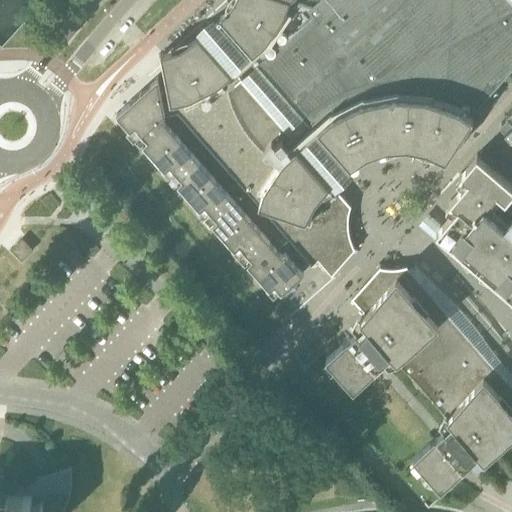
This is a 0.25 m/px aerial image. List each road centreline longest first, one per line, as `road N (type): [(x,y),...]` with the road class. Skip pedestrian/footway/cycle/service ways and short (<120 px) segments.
road 1 (residential): [(0,394),(97,416),(169,471),(189,450)]
road 2 (tertiary): [(43,107),(130,0)]
